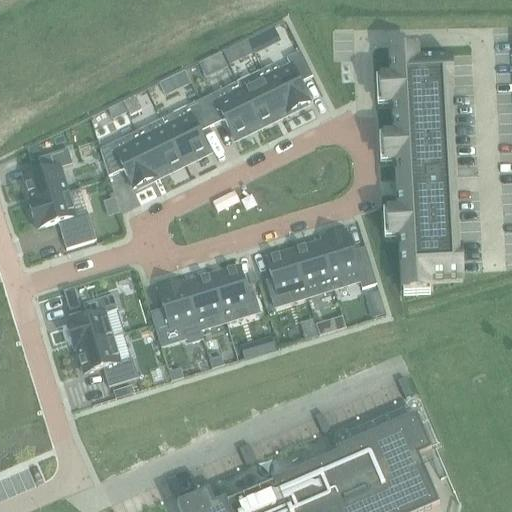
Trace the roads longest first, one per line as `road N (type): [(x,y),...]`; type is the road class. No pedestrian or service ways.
road 1 (residential): [(140,252),(147,217),(333,128),(369,149),(368,191),(165,261)]
road 2 (residential): [(19,287),(75,487),(14,511)]
road 3 (residential): [(140,252),(19,287)]
